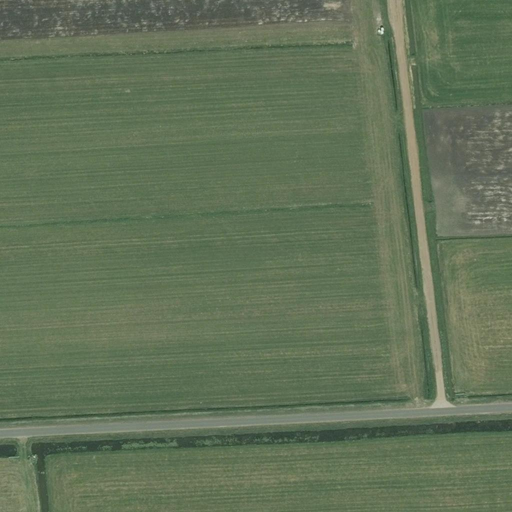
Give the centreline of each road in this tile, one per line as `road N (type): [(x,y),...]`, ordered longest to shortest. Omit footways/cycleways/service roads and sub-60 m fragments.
road 1 (unclassified): [(0,434),(511,407)]
road 2 (track): [(395,0),(442,410)]
